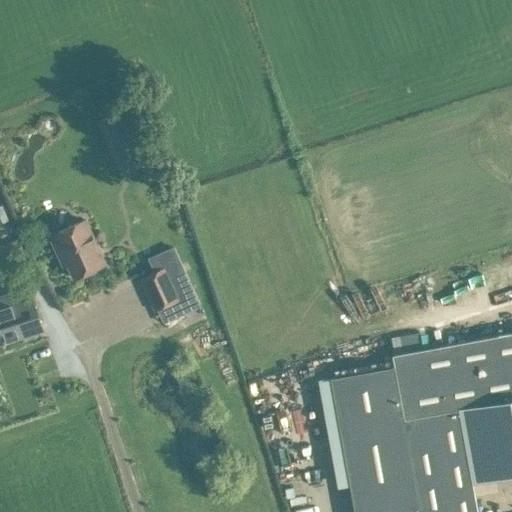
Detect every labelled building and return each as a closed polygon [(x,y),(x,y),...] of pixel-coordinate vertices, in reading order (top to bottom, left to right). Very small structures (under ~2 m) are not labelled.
[(117,111),(100,118),(122,167),(153,153),(135,112),(120,118),(117,111)] [(75,276),(105,263),(85,219),(51,235),(59,254),(64,251),(75,276)] [(28,262),(18,239),(0,246),(0,257),(6,271),(28,262)] [(165,267),(141,278),(156,309),(178,299),(184,312),(201,304),(174,245),(159,252),(165,267)] [(12,297),(0,301),(0,341),(44,327),(37,308),(35,300),(16,307),(12,297)] [(394,365),(330,376),(355,511),(479,511),(472,470),(511,462),(511,330),(422,347),(394,353),(392,353),(394,365)] [(419,333),(391,338),(394,353),(422,347),(419,333)]
